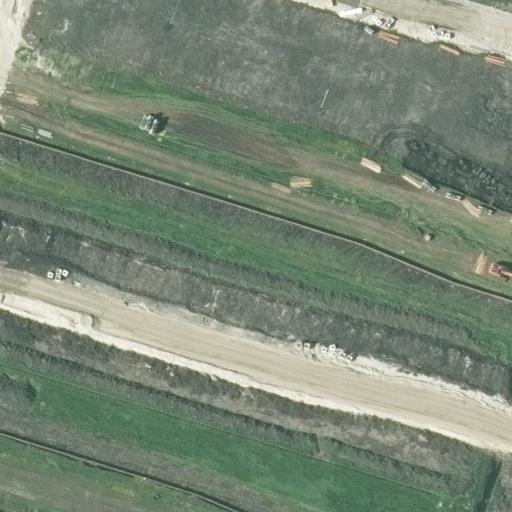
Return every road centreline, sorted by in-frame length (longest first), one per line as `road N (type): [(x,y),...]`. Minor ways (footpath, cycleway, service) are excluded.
road 1 (residential): [(0,285),(317,383),(384,391),(511,431)]
road 2 (residential): [(511,39),(351,0)]
